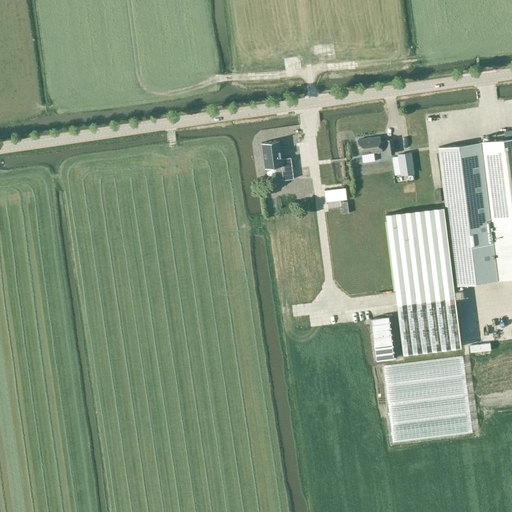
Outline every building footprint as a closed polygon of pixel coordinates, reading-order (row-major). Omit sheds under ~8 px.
[(315,65),(309,31),(293,34),(299,68),(315,65)] [(511,83),(495,84),(495,91),(511,90),(511,83)] [(2,125),(0,130),(8,133),(10,128),(2,125)] [(379,137),(358,140),(360,154),(361,154),(362,163),(374,161),(373,153),(381,151),(381,149),(386,148),(387,154),(394,153),(392,140),(385,141),(380,142),(379,137)] [(511,137),(439,147),(446,206),(387,214),(404,354),(462,346),(454,285),(511,278),(511,137)] [(293,179),(290,157),(281,159),(278,140),(261,143),(265,168),(281,166),(283,180),(293,179)] [(397,156),(391,157),(394,175),(400,174),(400,175),(414,173),(411,152),(397,154),(397,156)] [(346,199),(345,188),(324,190),(325,202),(346,199)] [(389,314),(371,316),(376,358),(394,355),(389,314)] [(470,330),(476,393),(491,392),(485,329),(470,330)]
